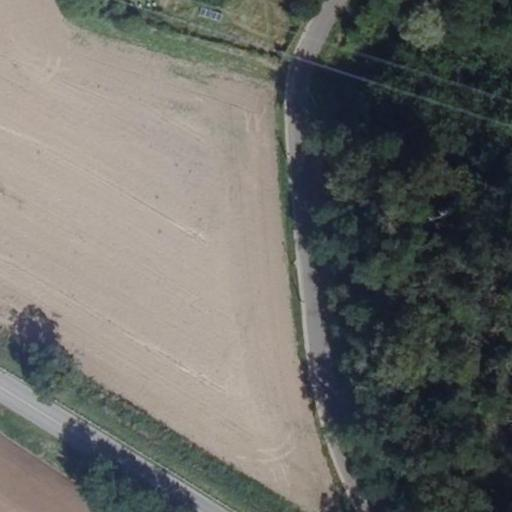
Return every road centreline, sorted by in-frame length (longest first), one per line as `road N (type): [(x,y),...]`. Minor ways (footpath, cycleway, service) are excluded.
road 1 (residential): [(368,511),(326,370),(302,160),(303,67),(337,0)]
road 2 (tertiary): [(0,388),(197,511)]
